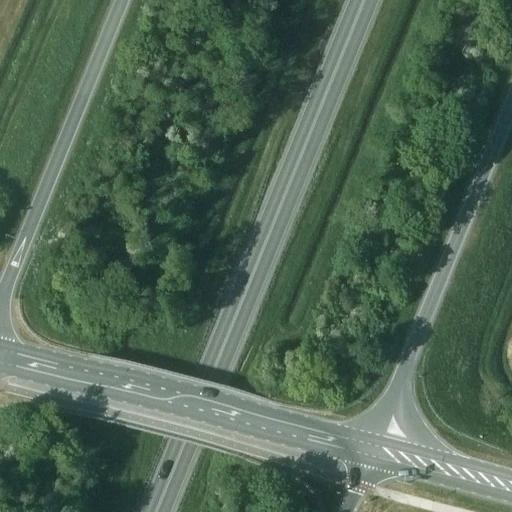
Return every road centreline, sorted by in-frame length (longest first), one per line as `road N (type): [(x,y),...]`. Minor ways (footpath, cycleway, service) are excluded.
road 1 (trunk): [(156,511),(364,0)]
road 2 (secondary): [(0,354),(373,450)]
road 3 (trunk): [(373,450),(511,103)]
road 4 (trunk): [(122,0),(0,291)]
road 5 (secondary): [(511,488),(373,450)]
